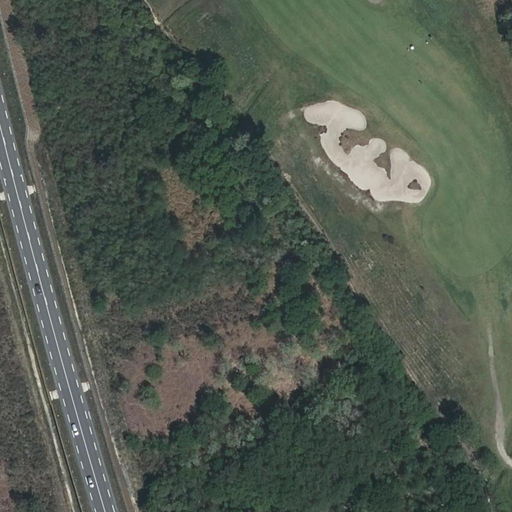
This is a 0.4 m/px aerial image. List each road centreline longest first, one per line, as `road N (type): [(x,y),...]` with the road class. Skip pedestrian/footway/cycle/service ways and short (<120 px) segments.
road 1 (track): [(117,0),(482,511)]
road 2 (primary): [(105,511),(0,121)]
